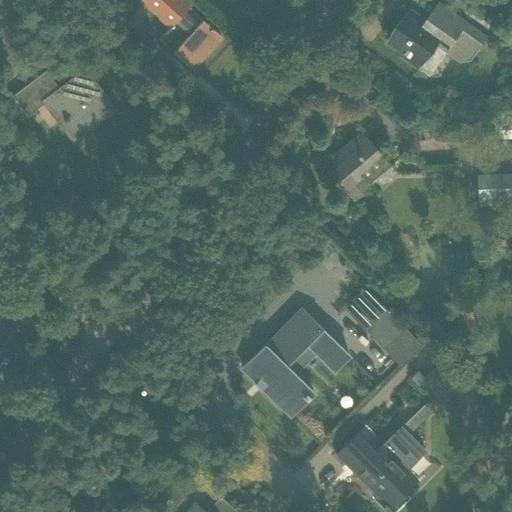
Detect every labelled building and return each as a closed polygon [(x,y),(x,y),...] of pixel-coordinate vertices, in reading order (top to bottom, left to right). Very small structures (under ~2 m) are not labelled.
[(139,0),(169,27),(159,39),(172,51),(174,49),(178,53),(176,55),(191,69),(221,36),(189,7),(192,4),(187,0),(139,0)] [(397,29),(388,42),(403,52),(401,56),(418,68),(437,41),(461,58),(470,56),(478,45),(481,47),(488,37),(446,7),(439,2),(426,20),(411,9),(402,22),(400,20),(395,28),(397,29)] [(62,119),(59,122),(72,140),(113,109),(84,70),(70,80),(71,82),(60,90),(45,70),(0,104),(15,125),(48,100),(62,119)] [(324,164),(337,179),(354,199),(370,186),(367,183),(389,165),(361,132),(324,164)] [(511,171),(479,173),(481,213),(511,211),(511,171)] [(0,375),(7,385),(33,365),(7,334),(24,320),(6,297),(0,302),(0,375)] [(383,305),(362,326),(383,347),(389,341),(404,326),(383,305)] [(301,308),(242,368),(256,381),(254,383),(255,384),(256,382),(261,387),(259,388),(260,389),(262,388),(290,415),(313,391),(285,364),(306,343),(334,370),(349,355),(301,308)] [(473,311),(463,312),(464,328),(474,327),(473,311)] [(350,439),(335,453),(376,494),(373,497),(387,511),(390,508),(389,506),(403,492),(418,477),(407,467),(425,449),(410,432),(462,380),(441,358),(423,376),(416,382),(430,396),(375,448),(358,430),(350,439)] [(497,399),(482,402),(487,430),(503,428),(497,399)] [(183,511),(238,511),(220,496),(208,511),(195,500),(183,511)]
